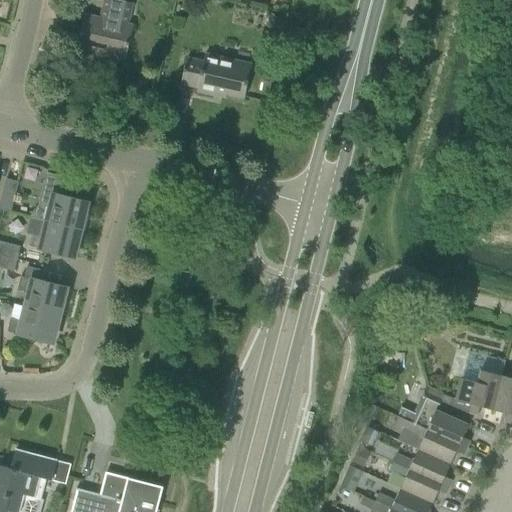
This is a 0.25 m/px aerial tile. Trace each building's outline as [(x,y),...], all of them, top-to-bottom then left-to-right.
[(105,55),(126,59),(130,40),(134,26),(127,25),(132,4),(112,0),(104,0),(102,14),(106,15),(105,20),(85,16),(77,48),(76,52),(91,56),(94,52),(96,41),(108,44),(105,55)] [(268,10),(259,49),(279,53),(287,14),(268,10)] [(252,66),(233,62),(204,55),(203,62),(187,58),(181,85),(198,89),(197,93),(214,96),(215,93),(245,99),(252,66)] [(31,216),(30,219),(46,223),(80,231),(87,204),(59,197),(63,178),(47,174),(42,193),(39,206),(31,216)] [(0,211),(11,214),(13,203),(18,183),(6,180),(0,203),(0,211)] [(74,259),(80,231),(30,219),(26,237),(31,238),(28,247),(74,259)] [(0,255),(17,260),(20,248),(0,243),(0,255)] [(0,255),(0,270),(14,273),(17,260),(0,255)] [(29,294),(25,308),(59,317),(66,290),(47,285),(39,283),(42,272),(27,268),(24,279),(21,278),(17,291),(29,294)] [(52,344),(59,317),(25,308),(22,323),(11,320),(8,333),(52,344)] [(387,317),(385,323),(387,330),(400,327),(397,314),(387,317)] [(455,400),(453,400),(446,415),(468,425),(473,415),(477,417),(479,408),(493,411),(502,377),(480,371),(477,384),(460,380),(455,400)] [(511,379),(502,377),(493,411),(506,415),(504,423),(511,425),(511,423),(511,379)] [(462,439),(468,425),(446,415),(453,400),(428,389),(426,393),(424,393),(414,416),(401,410),(398,418),(410,424),(467,449),(470,442),(462,439)] [(418,451),(450,465),(456,453),(464,456),(467,449),(410,424),(398,418),(393,427),(407,433),(402,444),(418,451)] [(380,434),(367,428),(360,442),(374,448),(380,434)] [(371,453),(358,448),(351,463),(364,469),(371,453)] [(0,511),(20,511),(25,496),(34,499),(40,478),(66,485),(71,466),(57,462),(58,461),(16,450),(12,462),(14,463),(12,470),(0,466),(0,511)] [(445,478),(450,465),(418,451),(413,462),(396,455),(393,463),(449,489),(453,482),(445,478)] [(400,490),(433,505),(438,492),(446,496),(449,489),(393,463),(389,471),(405,479),(400,490)] [(349,466),(340,487),(353,493),(362,472),(349,466)] [(129,480),(106,474),(100,496),(77,490),(71,511),(156,511),(161,494),(127,485),(129,480)] [(375,503),(395,511),(429,511),(433,505),(400,490),(395,502),(378,495),(375,503)] [(363,497),(359,505),(371,511),(370,511),(395,511),(375,503),(363,497)]
